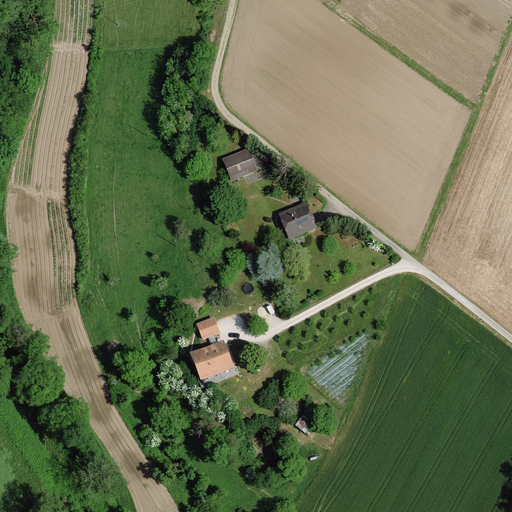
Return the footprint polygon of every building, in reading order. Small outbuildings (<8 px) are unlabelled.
[(247,153),(223,162),(231,182),(264,169),(259,156),(250,160),(247,153)] [(307,209),(281,220),(290,242),(316,231),(307,209)] [(198,325),(203,338),(218,332),(213,319),(198,325)] [(225,346),(224,343),(192,356),(201,380),(233,368),(225,346)] [(321,420),(307,411),(295,428),(309,437),(321,420)]
